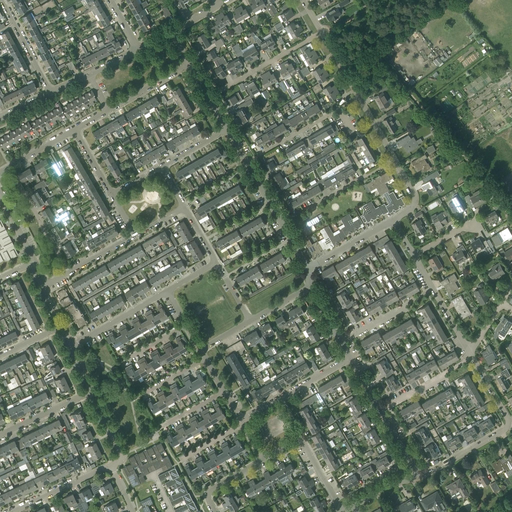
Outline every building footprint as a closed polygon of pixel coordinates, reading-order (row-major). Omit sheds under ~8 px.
[(89,9),(90,8),(90,9),(99,4),(96,0),(93,0),(86,4),(89,9)] [(136,0),(134,0),(128,4),(131,9),(139,5),(136,0)] [(180,10),(183,8),(180,3),(178,0),(174,0),(180,10)] [(253,4),(251,5),(254,12),(260,8),(255,0),(251,0),(251,1),(253,4)] [(255,0),(260,8),(266,5),(262,0),(255,0)] [(266,0),(270,6),(274,13),(275,15),(278,13),(277,11),(274,5),(273,5),(271,2),(274,0),(266,0)] [(317,0),(322,8),(331,4),(328,0),(317,0)] [(142,10),(141,8),(148,4),(146,1),(139,5),(131,9),(135,14),(142,10)] [(17,8),(16,8),(17,8),(20,14),(26,10),(23,4),(17,8)] [(99,4),(90,9),(90,8),(89,9),(87,10),(88,12),(87,13),(90,18),(94,15),(102,10),(99,5),(99,4)] [(162,9),(164,12),(165,11),(168,17),(171,15),(166,6),(162,9)] [(237,8),(243,18),(249,15),(245,8),(243,10),(241,6),(237,8)] [(338,7),(326,14),(327,17),(326,17),(328,21),(329,20),(330,21),(332,20),(332,21),(339,17),(338,16),(342,14),(338,7)] [(243,18),(237,8),(234,10),(236,14),(234,15),(237,21),(243,18)] [(280,15),(278,16),(281,22),(284,21),(286,19),(290,17),(294,15),(293,13),(291,9),(286,11),(280,15)] [(103,10),(102,10),(94,15),(96,14),(100,20),(106,16),(102,11),(103,10)] [(138,20),(145,15),(142,10),(135,14),(138,20)] [(25,23),(26,23),(34,19),(35,18),(34,17),(31,12),(29,14),(28,14),(22,17),(25,23)] [(67,21),(74,17),(72,12),(64,16),(67,21)] [(224,24),(230,21),(227,15),(224,16),(222,12),(219,14),(224,24)] [(217,24),(214,26),(218,33),(221,31),(221,32),(227,29),(224,24),(219,14),(215,16),(217,20),(215,21),(217,24)] [(253,16),(259,27),(262,25),(260,21),(257,14),(253,16)] [(139,23),(140,26),(148,21),(145,15),(138,20),(140,23),(139,23)] [(106,16),(100,20),(103,26),(110,22),(109,22),(106,17),(106,16)] [(253,16),(250,18),(256,28),(259,27),(253,16)] [(35,18),(34,19),(26,23),(29,29),(28,29),(37,25),(38,24),(35,19),(35,18)] [(140,26),(141,28),(142,27),(144,31),(152,26),(150,23),(153,21),(152,19),(148,21),(140,26)] [(271,28),(270,25),(268,22),(265,23),(267,27),(266,27),(270,34),(274,32),(273,31),(271,28)] [(276,29),(283,25),(281,22),(274,26),(271,28),(273,31),(276,29)] [(288,33),(290,32),(300,26),(298,22),(294,24),(293,22),(287,26),(285,28),(288,33)] [(32,35),(40,31),(40,30),(37,25),(28,29),(29,29),(32,35)] [(290,32),(291,33),(293,38),(300,34),(299,32),(302,30),(300,26),(290,32)] [(2,42),(4,41),(10,37),(11,37),(10,37),(7,31),(8,31),(7,31),(1,34),(3,38),(0,39),(1,41),(2,42)] [(42,33),(41,32),(40,31),(32,35),(35,41),(41,38),(40,35),(42,33)] [(195,41),(197,45),(207,39),(204,33),(197,37),(198,39),(195,41)] [(270,34),(264,37),(271,50),(275,48),(273,44),(275,43),(271,37),(270,34)] [(5,48),(7,47),(14,43),(10,37),(4,41),(2,42),(2,43),(5,48)] [(38,47),(47,43),(46,42),(44,37),(41,38),(35,41),(38,47)] [(115,51),(110,41),(111,41),(110,38),(108,39),(109,42),(104,45),(106,47),(109,54),(109,53),(115,50),(115,51)] [(258,38),(256,40),(257,41),(259,45),(260,44),(261,46),(263,50),(266,49),(268,52),(271,50),(265,40),(262,42),(260,40),(258,38)] [(210,45),(207,39),(197,45),(199,49),(203,46),(204,49),(210,45)] [(111,41),(110,41),(115,51),(115,50),(121,47),(121,48),(118,41),(115,43),(114,41),(114,40),(111,41)] [(11,53),(17,49),(14,43),(7,47),(11,53)] [(42,53),(48,50),(46,47),(49,45),(48,43),(48,44),(47,43),(38,47),(42,53)] [(251,62),(255,60),(249,50),(243,53),(238,43),(235,45),(242,57),(244,56),(247,60),(249,58),(251,62)] [(103,57),(99,50),(98,48),(99,47),(98,44),(95,45),(97,48),(92,51),(93,53),(97,60),(96,59),(102,56),(103,57)] [(255,60),(258,58),(256,54),(258,53),(253,44),(252,44),(247,47),(249,50),(255,60)] [(99,47),(98,48),(99,50),(103,57),(103,56),(109,53),(109,54),(106,47),(104,45),(99,47)] [(239,59),(242,57),(235,45),(232,47),(238,58),(239,59)] [(300,48),(303,53),(302,53),(306,59),(316,53),(314,49),(310,52),(306,45),(300,48)] [(14,59),(20,55),(17,49),(11,53),(14,59)] [(49,50),(48,50),(42,53),(40,54),(43,60),(52,56),(51,55),(49,50)] [(86,54),(87,53),(85,50),(83,51),(85,54),(80,57),(82,61),(84,66),(84,65),(90,62),(90,63),(86,54)] [(217,56),(213,50),(207,54),(208,56),(204,58),(207,62),(212,59),(213,61),(213,62),(216,60),(220,58),(221,57),(217,56)] [(86,54),(90,63),(90,62),(96,59),(96,60),(97,60),(93,53),(90,55),(89,52),(87,53),(86,54)] [(318,57),(316,53),(306,59),(309,65),(316,61),(315,59),(318,57)] [(11,60),(14,65),(14,66),(23,61),(24,61),(23,61),(20,55),(14,59),(11,60)] [(46,66),(55,62),(52,57),(52,56),(43,60),(43,61),(43,60),(46,66)] [(220,58),(224,65),(227,70),(229,69),(227,64),(226,63),(222,56),(221,57),(220,58)] [(442,62),(438,56),(433,61),(437,66),(439,65),(440,66),(443,63),(442,62)] [(233,61),(239,71),(242,69),(240,66),(242,64),(239,59),(238,58),(233,61)] [(12,69),(15,67),(16,69),(18,72),(19,71),(21,74),(28,70),(26,67),(27,67),(26,67),(23,61),(14,66),(14,65),(11,67),(12,69)] [(69,70),(74,67),(71,61),(66,64),(69,70)] [(233,75),(239,71),(233,61),(227,64),(229,69),(233,75)] [(291,63),(289,64),(287,61),(283,63),(289,73),(295,70),(294,67),(291,63)] [(49,72),(58,68),(57,67),(55,62),(46,66),(46,67),(46,66),(49,72)] [(289,73),(283,63),(280,65),(282,69),(280,70),(285,79),(291,76),(289,73)] [(221,66),(220,66),(219,67),(215,69),(221,79),(227,76),(221,66)] [(316,77),(326,71),(324,67),(321,69),(319,67),(313,71),(316,77)] [(49,72),(49,73),(50,72),(53,78),(52,78),(52,79),(59,75),(57,72),(59,71),(59,70),(59,69),(58,68),(49,72)] [(265,73),(271,84),(277,80),(273,74),(271,75),(269,71),(265,73)] [(328,75),(326,71),(316,77),(319,83),(326,79),(325,77),(328,75)] [(265,73),(262,75),(264,79),(262,80),(265,87),(271,84),(265,73)] [(282,81),(287,90),(292,99),(301,94),(299,91),(293,94),(285,79),(282,81)] [(245,88),(251,98),(254,96),(253,94),(259,91),(253,80),(247,84),(249,86),(245,88)] [(284,92),(287,90),(282,81),(279,83),(284,92)] [(11,101),(12,101),(8,94),(4,96),(3,94),(2,95),(0,90),(0,86),(4,85),(2,82),(0,83),(0,95),(1,98),(2,97),(5,104),(6,104),(5,104),(11,101)] [(27,85),(30,92),(36,89),(33,82),(27,85)] [(24,95),(21,88),(17,90),(16,88),(14,88),(13,85),(10,86),(12,90),(13,89),(14,91),(18,98),(24,95)] [(27,85),(21,88),(24,95),(30,92),(27,85)] [(326,95),(337,89),(334,85),(331,87),(330,85),(323,89),(326,95)] [(385,85),(377,89),(379,93),(388,88),(385,85)] [(174,99),(174,98),(182,94),(179,88),(173,91),(173,92),(173,91),(175,94),(172,96),(173,98),(174,99)] [(339,93),(337,89),(326,95),(330,101),(336,97),(335,95),(339,93)] [(85,94),(89,102),(91,105),(94,104),(92,101),(95,99),(93,95),(94,95),(92,90),(89,92),(86,94),(85,94)] [(14,91),(8,94),(12,101),(17,98),(18,98),(14,91)] [(375,96),(374,97),(378,105),(381,110),(385,107),(390,105),(390,104),(392,103),(390,99),(387,100),(382,92),(380,94),(375,96)] [(179,103),(185,100),(182,94),(183,94),(182,93),(182,94),(174,98),(174,99),(174,100),(177,105),(179,103)] [(80,97),(79,98),(84,106),(85,109),(88,107),(86,104),(89,102),(85,94),(83,95),(83,96),(80,97)] [(238,100),(241,99),(238,94),(235,95),(228,99),(231,105),(238,101),(238,100)] [(154,106),(160,103),(156,96),(156,97),(150,100),(154,106)] [(74,100),(73,101),(78,109),(79,112),(82,111),(81,107),(84,106),(79,98),(77,99),(74,101),(74,100)] [(239,117),(245,114),(246,113),(245,110),(244,111),(243,110),(245,109),(244,107),(253,102),(251,98),(245,101),(239,105),(241,109),(235,112),(239,117)] [(183,109),(189,106),(186,100),(186,99),(185,100),(179,103),(183,109)] [(144,103),(148,110),(154,106),(150,100),(144,103)] [(67,104),(72,113),(74,116),(76,114),(75,111),(78,109),(73,101),(71,102),(68,104),(67,104)] [(309,104),(311,107),(315,114),(321,110),(317,103),(314,105),(312,102),(309,104)] [(138,107),(142,113),(143,115),(142,116),(144,119),(146,118),(151,115),(148,110),(144,103),(144,104),(138,107)] [(72,113),(67,104),(65,105),(65,106),(62,108),(64,111),(63,112),(68,119),(70,117),(69,114),(72,113)] [(180,111),(181,112),(184,117),(186,119),(192,115),(190,113),(194,111),(192,107),(190,108),(189,106),(189,105),(189,106),(183,109),(180,110),(180,111)] [(53,110),(58,118),(60,121),(62,120),(61,117),(64,115),(62,111),(60,106),(57,108),(54,110),(54,109),(53,110)] [(136,116),(141,113),(142,113),(138,107),(132,110),(136,116)] [(304,120),(309,117),(305,110),(304,107),(298,111),(304,120)] [(305,110),(309,117),(315,114),(311,107),(305,110)] [(394,108),(386,113),(388,117),(396,112),(394,108)] [(55,120),(58,118),(53,110),(51,111),(51,112),(48,113),(47,113),(52,122),(54,125),(57,123),(55,120)] [(132,110),(126,114),(126,113),(126,114),(130,120),(136,116),(132,110)] [(293,114),(298,123),(304,120),(298,111),(298,110),(292,113),(293,114)] [(41,117),(46,125),(48,128),(51,126),(49,123),(52,122),(47,113),(45,115),(43,117),(42,116),(41,117)] [(242,123),(249,119),(245,114),(239,117),(240,120),(239,120),(241,123),(242,123)] [(288,126),(291,124),(292,127),(298,123),(293,114),(284,119),(288,126)] [(117,118),(121,125),(127,121),(123,115),(118,119),(118,118),(117,118)] [(391,133),(396,130),(393,124),(394,123),(390,116),(384,120),(391,133)] [(46,125),(41,117),(39,118),(39,119),(37,120),(36,120),(40,128),(42,131),(44,130),(45,130),(43,127),(46,125)] [(122,127),(121,125),(117,118),(117,119),(112,122),(111,122),(116,131),(117,131),(118,130),(122,127)] [(281,133),(287,130),(286,127),(288,126),(284,119),(281,121),(283,123),(277,126),(281,133)] [(40,128),(36,120),(34,121),(34,122),(31,123),(33,127),(32,127),(36,135),(39,133),(37,130),(40,128)] [(21,126),(26,134),(28,137),(31,135),(29,132),(32,131),(30,127),(31,126),(28,122),(25,124),(26,124),(23,126),(23,125),(21,126)] [(106,125),(109,131),(111,134),(116,131),(111,122),(112,122),(106,126),(106,125)] [(270,126),(270,127),(276,136),(281,133),(277,126),(275,123),(270,126)] [(331,124),(325,128),(329,134),(333,132),(335,135),(339,133),(337,130),(339,130),(336,124),(332,126),(331,124)] [(100,129),(103,135),(109,131),(106,125),(105,125),(106,126),(100,129)] [(156,128),(162,137),(165,136),(164,135),(167,133),(163,126),(162,126),(161,125),(156,128)] [(16,129),(20,137),(22,140),(25,139),(23,136),(26,134),(21,126),(20,127),(17,129),(17,128),(16,129)] [(194,136),(194,135),(200,132),(196,126),(191,130),(194,136)] [(194,136),(191,130),(189,127),(188,128),(183,130),(184,133),(188,139),(194,135),(194,136)] [(266,133),(270,140),(276,136),(270,127),(265,130),(266,133)] [(158,140),(162,137),(156,128),(149,132),(150,134),(155,134),(158,140)] [(326,136),(329,134),(325,128),(319,131),(323,138),(326,136)] [(10,133),(14,141),(16,144),(19,142),(17,139),(20,137),(16,129),(14,130),(14,131),(11,132),(10,133)] [(97,138),(103,135),(100,129),(99,129),(100,129),(94,132),(97,139),(98,138),(97,138)] [(184,133),(183,130),(178,133),(177,134),(182,143),(182,142),(188,139),(184,133)] [(314,134),(318,141),(319,143),(322,141),(323,142),(325,141),(323,138),(319,131),(314,134)] [(265,143),(259,133),(258,132),(252,135),(259,146),(265,143)] [(261,132),(259,133),(265,143),(270,140),(266,133),(263,135),(261,132)] [(4,136),(9,144),(10,147),(13,146),(12,143),(14,141),(10,133),(8,134),(5,136),(5,135),(4,136)] [(171,137),(176,146),(182,142),(182,143),(177,134),(176,134),(171,136),(171,137)] [(308,137),(308,138),(306,139),(306,140),(311,149),(314,147),(313,145),(316,144),(316,143),(315,142),(318,141),(314,134),(308,137)] [(356,148),(360,145),(367,141),(363,135),(357,139),(358,142),(354,145),(356,148)] [(409,135),(396,142),(399,147),(403,144),(404,146),(403,147),(407,153),(418,147),(419,147),(418,144),(416,141),(413,137),(411,138),(409,135)] [(9,144),(4,136),(2,137),(2,138),(0,138),(0,141),(1,143),(0,143),(4,151),(7,149),(5,146),(9,144)] [(171,137),(168,140),(169,142),(167,143),(170,149),(171,149),(170,149),(176,146),(171,137)] [(162,154),(167,151),(168,151),(164,144),(160,140),(155,143),(156,145),(162,154)] [(303,140),(297,144),(303,154),(303,155),(307,153),(306,152),(311,149),(306,140),(304,142),(303,140)] [(360,152),(363,151),(370,147),(367,141),(360,145),(362,148),(359,150),(360,152)] [(433,144),(426,149),(429,154),(437,149),(436,147),(439,144),(439,143),(434,145),(433,144)] [(65,158),(75,152),(71,146),(71,147),(69,144),(61,148),(63,151),(62,152),(65,158)] [(291,147),(297,157),(303,154),(297,144),(291,147)] [(152,151),(156,158),(156,157),(161,154),(162,154),(156,145),(152,148),(150,149),(151,149),(152,151)] [(102,152),(101,153),(105,159),(104,159),(111,155),(113,154),(112,153),(113,153),(113,152),(112,151),(111,152),(109,147),(108,147),(107,148),(101,151),(102,152)] [(291,147),(289,148),(288,147),(285,149),(286,150),(292,160),(295,159),(298,158),(297,157),(291,147)] [(364,158),(373,152),(370,147),(363,151),(365,154),(362,155),(364,158)] [(218,149),(213,152),(216,158),(217,160),(218,161),(220,160),(218,157),(221,155),(223,158),(227,156),(223,149),(220,151),(218,149)] [(146,155),(150,161),(155,158),(156,158),(152,151),(146,155)] [(78,158),(75,152),(65,158),(68,163),(71,162),(78,158)] [(213,152),(207,155),(211,161),(216,158),(213,152)] [(373,152),(364,158),(361,159),(365,165),(369,163),(368,162),(369,162),(370,162),(377,158),(373,152)] [(114,155),(113,154),(111,155),(104,159),(105,159),(108,165),(114,161),(118,159),(116,156),(115,156),(114,155)] [(349,154),(345,156),(349,163),(350,162),(352,165),(355,164),(353,160),(350,156),(349,154)] [(422,173),(431,168),(428,163),(427,163),(424,159),(427,158),(425,154),(411,162),(413,166),(414,165),(416,168),(415,169),(417,172),(421,169),(423,172),(422,173)] [(143,164),(144,165),(144,164),(149,161),(150,161),(146,155),(142,157),(141,155),(140,155),(138,156),(139,156),(143,164)] [(207,155),(202,158),(206,164),(211,161),(207,155)] [(139,156),(138,157),(133,159),(134,162),(138,168),(143,164),(139,156)] [(269,170),(274,168),(278,165),(273,157),(264,162),(269,170)] [(41,162),(45,169),(50,166),(52,168),(54,167),(59,176),(61,174),(53,160),(50,162),(48,158),(46,159),(43,161),(42,159),(40,160),(41,162)] [(74,167),(81,163),(78,158),(71,162),(74,167)] [(206,164),(202,158),(197,161),(200,167),(206,164)] [(111,171),(117,167),(114,161),(108,165),(111,170),(111,171)] [(197,161),(192,164),(197,173),(202,170),(200,167),(197,161)] [(47,173),(45,169),(41,162),(35,165),(36,168),(34,169),(37,174),(39,172),(41,176),(47,173)] [(344,166),(350,175),(356,172),(352,165),(350,162),(349,163),(345,166),(345,165),(344,166)] [(84,169),(81,163),(74,167),(77,173),(84,169)] [(186,167),(190,173),(192,176),(197,173),(192,164),(186,167)] [(111,171),(112,171),(115,176),(115,177),(121,173),(126,170),(124,165),(120,167),(120,166),(117,167),(111,171)] [(344,166),(339,169),(340,172),(344,178),(350,175),(344,166)] [(185,176),(190,173),(186,167),(181,170),(185,176)] [(28,179),(30,182),(33,181),(32,180),(38,177),(37,174),(34,169),(33,168),(31,170),(30,168),(29,168),(24,171),(28,179)] [(80,178),(87,174),(84,169),(77,173),(80,178)] [(184,176),(185,176),(181,170),(176,173),(179,179),(184,176)] [(437,170),(428,176),(431,180),(440,175),(437,170)] [(23,182),(28,179),(24,171),(19,174),(23,182)] [(276,182),(283,178),(281,175),(283,174),(281,172),(273,176),(276,182)] [(339,182),(335,175),(333,172),(327,175),(328,175),(333,185),(339,182)] [(344,178),(340,172),(335,175),(339,182),(344,178)] [(385,193),(387,191),(389,191),(389,190),(385,183),(393,178),(390,173),(388,175),(386,172),(381,176),(379,175),(378,177),(378,176),(376,177),(385,193)] [(80,186),(90,180),(87,174),(80,178),(82,181),(78,183),(80,186)] [(327,188),(333,185),(328,175),(322,179),(327,188)] [(276,182),(279,188),(281,187),(282,190),(296,182),(294,179),(289,183),(285,177),(283,178),(276,182)] [(376,188),(381,195),(383,194),(385,193),(376,177),(374,179),(372,179),(372,181),(366,184),(370,191),(376,188)] [(93,185),(90,180),(80,186),(83,191),(93,185)] [(434,196),(438,193),(442,191),(439,185),(436,187),(434,185),(432,186),(429,181),(421,185),(423,189),(424,188),(425,190),(427,189),(430,195),(432,193),(434,196)] [(316,195),(322,191),(317,182),(311,185),(316,195)] [(86,196),(89,195),(97,190),(93,185),(83,191),(86,196)] [(239,185),(234,188),(237,194),(242,191),(239,185)] [(305,188),(307,191),(311,198),(316,195),(311,185),(305,188)] [(45,190),(44,187),(41,189),(40,186),(35,189),(36,192),(32,194),(32,195),(32,194),(35,200),(48,193),(48,192),(46,190),(45,190)] [(228,191),(232,197),(237,194),(234,188),(228,191)] [(92,200),(100,196),(97,190),(89,195),(92,200)] [(232,197),(228,191),(223,194),(226,200),(232,197)] [(301,194),(305,201),(311,198),(307,191),(301,194)] [(397,209),(389,194),(387,191),(385,193),(383,194),(389,204),(387,205),(386,206),(384,203),(381,205),(386,213),(389,212),(389,213),(393,211),(395,212),(395,210),(396,210),(397,209)] [(397,209),(399,208),(401,208),(402,206),(405,204),(404,203),(407,201),(403,196),(397,199),(393,191),(389,194),(397,209)] [(69,192),(64,195),(65,197),(67,200),(70,199),(72,197),(69,192)] [(299,204),(304,202),(305,201),(301,194),(300,192),(294,195),(299,204)] [(35,200),(38,205),(42,203),(46,201),(44,198),(45,198),(48,196),(47,196),(49,195),(48,193),(35,200)] [(485,201),(483,197),(481,193),(475,197),(474,196),(470,198),(475,206),(480,203),(481,204),(485,201)] [(226,200),(223,194),(218,197),(221,203),(226,200)] [(299,204),(294,195),(293,194),(288,197),(288,199),(286,200),(291,210),(294,208),(294,207),(299,204)] [(453,202),(449,204),(454,212),(458,210),(459,211),(461,210),(462,212),(466,209),(457,194),(453,196),(453,197),(451,198),(453,202)] [(244,204),(243,201),(242,199),(240,200),(238,195),(235,197),(238,201),(239,200),(242,205),(244,204)] [(100,196),(92,200),(90,201),(92,204),(90,205),(91,208),(93,207),(103,201),(100,196)] [(70,199),(67,200),(69,203),(70,202),(71,205),(77,201),(75,197),(74,198),(73,197),(72,197),(70,199)] [(213,200),(216,206),(221,203),(218,197),(213,200)] [(207,203),(211,209),(216,206),(213,200),(207,203)] [(96,213),(106,207),(103,201),(93,207),(96,213)] [(367,203),(375,219),(377,218),(377,217),(379,218),(380,215),(383,214),(383,215),(386,213),(381,205),(379,207),(375,208),(371,201),(367,203)] [(207,203),(202,206),(206,212),(211,209),(207,203)] [(367,203),(362,206),(367,213),(363,215),(361,217),(364,223),(367,221),(367,222),(371,221),(373,221),(373,220),(374,220),(375,219),(367,203)] [(198,211),(195,213),(199,220),(207,215),(205,212),(206,212),(202,206),(197,209),(198,211)] [(45,217),(56,210),(55,208),(51,210),(49,207),(42,211),(42,212),(45,217)] [(96,213),(99,218),(109,212),(106,207),(96,213)] [(45,217),(48,222),(48,223),(59,216),(56,210),(45,217)] [(436,214),(431,217),(432,218),(433,220),(434,222),(435,223),(435,224),(438,229),(448,223),(446,219),(445,217),(449,215),(446,210),(442,212),(437,215),(436,214)] [(58,221),(58,222),(68,216),(68,215),(70,214),(69,211),(56,218),(58,221)] [(498,216),(497,215),(495,211),(487,215),(488,218),(485,219),(487,222),(489,221),(491,225),(498,221),(496,217),(498,216)] [(102,218),(104,220),(108,218),(110,222),(113,220),(110,214),(102,218)] [(353,231),(355,230),(357,230),(358,228),(361,226),(360,225),(362,223),(359,218),(357,219),(353,221),(349,214),(345,216),(353,231)] [(59,224),(70,218),(68,216),(58,222),(59,224)] [(259,227),(260,227),(265,224),(261,216),(260,217),(255,220),(255,219),(259,227)] [(317,216),(299,226),(300,228),(301,228),(300,230),(303,231),(305,236),(310,233),(312,231),(309,226),(320,221),(317,216)] [(340,232),(345,240),(343,238),(346,236),(345,235),(348,233),(351,234),(351,232),(352,232),(353,231),(345,216),(340,218),(345,226),(341,228),(339,230),(340,232)] [(0,261),(4,260),(5,261),(18,255),(0,220),(0,219),(0,261)] [(250,222),(254,230),(259,227),(255,219),(255,220),(250,222)] [(426,231),(420,220),(412,224),(416,231),(415,232),(417,236),(426,231)] [(176,226),(179,231),(187,227),(183,221),(176,226)] [(245,225),(249,233),(254,230),(250,222),(250,223),(245,225)] [(55,234),(66,227),(65,225),(61,228),(59,224),(51,229),(55,234)] [(245,225),(245,226),(240,228),(239,228),(244,236),(249,233),(245,225)] [(324,228),(334,246),(336,245),(336,244),(338,244),(338,242),(341,241),(342,242),(345,240),(340,232),(334,235),(328,225),(324,228)] [(108,227),(113,237),(119,233),(118,233),(122,231),(119,226),(115,227),(115,226),(112,228),(110,226),(108,227)] [(55,234),(58,239),(58,240),(65,235),(64,232),(68,230),(66,227),(55,234)] [(104,233),(108,240),(113,237),(108,227),(102,230),(104,233)] [(187,227),(179,231),(182,236),(190,232),(187,227)] [(318,241),(323,249),(325,248),(326,249),(329,247),(331,248),(332,246),(332,247),(334,246),(324,228),(320,230),(324,238),(318,241)] [(508,239),(511,236),(511,235),(507,228),(497,234),(491,237),(496,246),(508,239)] [(96,232),(97,233),(102,243),(108,240),(104,233),(101,234),(99,230),(96,232)] [(237,230),(232,233),(236,241),(241,237),(237,230)] [(169,238),(165,231),(159,234),(163,241),(169,238)] [(182,236),(185,241),(193,237),(190,232),(182,236)] [(91,236),(97,246),(102,243),(97,233),(91,236)] [(226,236),(231,244),(236,241),(232,233),(226,236)] [(154,237),(158,244),(163,241),(159,234),(154,237)] [(91,249),(97,246),(91,236),(91,235),(88,237),(85,238),(87,242),(91,249)] [(221,239),(225,246),(231,244),(226,236),(221,239)] [(154,237),(148,240),(152,247),(154,250),(159,247),(158,244),(154,237)] [(303,240),(305,242),(313,258),(315,256),(316,256),(317,256),(318,254),(321,252),(320,251),(323,249),(318,241),(312,245),(309,240),(308,237),(303,240)] [(472,242),(470,243),(473,248),(475,253),(476,254),(481,252),(485,250),(486,249),(489,253),(492,251),(485,240),(483,241),(486,246),(485,247),(484,248),(481,243),(479,238),(474,241),(473,239),(471,240),(472,242)] [(221,239),(216,242),(220,250),(220,249),(225,246),(221,239)] [(62,246),(65,251),(76,245),(73,240),(69,243),(69,242),(67,240),(63,242),(64,244),(61,246),(62,246)] [(149,249),(152,247),(148,240),(143,243),(149,253),(151,252),(149,249)] [(190,250),(197,245),(194,240),(187,245),(190,250)] [(385,244),(382,245),(380,247),(382,249),(385,248),(386,251),(394,246),(392,243),(393,243),(391,240),(390,241),(387,242),(385,244)] [(77,248),(76,245),(65,251),(68,257),(75,253),(75,252),(75,253),(73,250),(77,248)] [(135,248),(139,255),(140,258),(146,255),(144,252),(140,245),(135,248)] [(193,255),(200,251),(197,245),(190,250),(193,255)] [(367,247),(364,249),(368,257),(371,255),(373,258),(376,256),(369,245),(367,247)] [(394,246),(386,251),(388,254),(385,256),(386,258),(397,252),(396,249),(394,246)] [(135,248),(129,251),(133,258),(139,255),(135,248)] [(358,252),(364,263),(367,261),(365,258),(368,257),(364,249),(361,251),(361,250),(358,252)] [(458,251),(452,255),(455,259),(458,264),(458,263),(461,262),(466,259),(462,251),(461,250),(458,251)] [(129,251),(124,254),(128,261),(133,258),(129,251)] [(203,256),(200,251),(193,255),(196,260),(203,256)] [(276,255),(280,263),(285,260),(281,252),(276,255)] [(352,255),(357,263),(360,261),(362,264),(364,263),(358,252),(355,253),(356,254),(352,255)] [(393,262),(400,257),(399,254),(397,252),(386,258),(388,261),(391,259),(393,262)] [(119,257),(123,264),(128,261),(124,254),(119,257)] [(280,263),(276,255),(270,258),(275,266),(280,263)] [(347,258),(353,269),(356,268),(354,265),(357,263),(352,255),(350,257),(349,257),(347,258)] [(429,259),(428,260),(432,267),(434,270),(438,268),(442,266),(438,260),(436,255),(429,259)] [(113,260),(117,267),(123,264),(119,257),(113,260)] [(393,269),(404,263),(402,260),(400,257),(393,262),(395,265),(392,267),(393,269)] [(265,261),(270,269),(275,266),(270,258),(265,261)] [(341,262),(346,269),(349,268),(352,273),(354,271),(353,269),(347,258),(344,260),(341,262)] [(112,270),(117,267),(113,260),(108,263),(112,270)] [(176,263),(180,271),(186,268),(181,260),(176,263)] [(265,261),(260,264),(264,272),(270,269),(265,261)] [(341,262),(338,264),(338,263),(335,265),(342,276),(344,274),(343,271),(346,269),(341,262)] [(171,266),(175,274),(180,271),(176,263),(171,266)] [(405,266),(404,263),(393,269),(395,272),(398,270),(399,273),(407,269),(407,268),(405,266)] [(503,273),(501,269),(500,268),(501,267),(499,263),(491,267),(493,269),(488,272),(492,278),(490,279),(491,281),(497,278),(497,277),(503,273)] [(105,265),(99,268),(103,275),(109,272),(105,265)] [(327,269),(332,276),(335,274),(337,278),(339,276),(333,265),(330,267),(327,269)] [(170,277),(166,269),(165,269),(164,266),(159,269),(161,272),(160,272),(165,280),(170,277)] [(171,266),(166,269),(170,277),(175,274),(171,266)] [(252,269),(256,276),(258,279),(263,276),(257,266),(252,269)] [(94,271),(98,278),(103,275),(99,268),(94,271)] [(247,272),(251,279),(256,276),(252,269),(247,272),(247,271),(247,272)] [(327,269),(324,270),(322,272),(328,282),(330,281),(329,278),(332,276),(327,269)] [(89,274),(93,281),(98,278),(94,271),(89,274)] [(151,285),(143,271),(141,272),(144,278),(139,281),(141,284),(145,292),(150,288),(149,286),(151,285)] [(155,275),(160,283),(165,280),(160,272),(155,275)] [(251,279),(247,272),(246,272),(247,272),(242,275),(241,274),(241,275),(246,282),(251,279)] [(155,275),(154,273),(149,276),(150,278),(154,286),(160,283),(155,275)] [(448,294),(459,288),(455,281),(458,280),(454,273),(440,281),(442,286),(444,285),(449,293),(448,294)] [(93,281),(89,274),(83,277),(87,284),(93,281)] [(241,275),(236,278),(236,277),(236,278),(240,285),(241,285),(246,282),(241,275)] [(87,284),(83,277),(78,280),(82,287),(87,284)] [(412,284),(409,285),(413,293),(416,291),(417,291),(419,290),(413,279),(410,281),(412,284)] [(76,290),(82,287),(78,280),(72,283),(76,290)] [(13,289),(13,290),(21,287),(18,281),(11,285),(13,289)] [(486,290),(483,286),(482,283),(478,286),(479,288),(474,292),(481,304),(486,301),(488,300),(485,295),(483,292),(486,290)] [(145,292),(141,284),(135,287),(140,295),(145,292)] [(389,294),(393,301),(396,299),(399,298),(391,284),(388,286),(392,292),(389,294)] [(402,285),(408,296),(410,295),(410,294),(413,293),(409,285),(406,287),(404,284),(402,285)] [(402,285),(399,287),(401,290),(398,292),(402,299),(403,299),(402,299),(405,297),(405,298),(408,296),(402,285)] [(16,296),(23,292),(21,287),(13,290),(16,296)] [(140,295),(135,287),(130,290),(135,298),(140,295)] [(338,297),(340,300),(347,296),(345,292),(347,291),(345,287),(337,291),(339,294),(336,295),(338,298),(338,297)] [(60,300),(68,296),(65,291),(67,290),(65,288),(62,290),(57,292),(60,297),(58,298),(60,300)] [(129,301),(135,298),(130,290),(125,293),(129,301)] [(19,302),(26,298),(23,292),(16,296),(19,302)] [(387,304),(390,303),(393,301),(389,294),(386,295),(384,292),(381,294),(387,304)] [(377,299),(382,307),(385,306),(387,304),(381,294),(379,295),(380,297),(377,299)] [(121,295),(115,298),(120,306),(125,303),(121,295)] [(462,319),(471,313),(469,310),(468,310),(465,304),(466,304),(460,295),(451,300),(455,307),(461,317),(460,317),(462,319)] [(65,307),(74,302),(72,300),(71,300),(68,296),(60,300),(62,303),(63,302),(65,306),(64,307),(65,307)] [(347,296),(340,300),(341,303),(343,306),(345,304),(346,307),(354,303),(353,301),(352,299),(350,300),(347,296)] [(26,298),(19,302),(21,307),(19,308),(29,304),(26,298)] [(110,301),(115,309),(120,306),(115,298),(110,301)] [(115,309),(110,301),(109,299),(104,302),(105,304),(110,312),(115,309)] [(373,299),(370,300),(376,311),(379,309),(382,307),(377,299),(377,300),(374,302),(373,299)] [(370,300),(367,302),(369,305),(366,307),(370,314),(371,314),(373,312),(374,312),(376,311),(370,300)] [(356,301),(354,303),(346,307),(348,309),(346,311),(347,313),(349,316),(356,312),(355,309),(359,307),(356,301)] [(79,308),(77,306),(76,307),(74,302),(65,307),(67,309),(68,309),(70,313),(69,313),(69,314),(70,313),(79,308)] [(294,308),(298,315),(304,312),(306,311),(304,308),(306,307),(303,303),(300,305),(294,308)] [(23,310),(24,313),(31,309),(29,304),(19,308),(20,311),(23,310)] [(100,307),(104,315),(110,312),(105,304),(100,307)] [(158,314),(161,321),(168,317),(161,304),(158,306),(161,312),(158,314)] [(431,310),(429,307),(428,304),(417,310),(419,313),(422,312),(423,314),(431,310)] [(0,314),(0,315),(1,318),(6,316),(5,316),(10,314),(6,306),(2,307),(5,312),(2,313),(0,314)] [(95,310),(99,318),(104,315),(100,307),(95,310)] [(82,315),(83,315),(86,313),(84,311),(81,313),(79,308),(70,313),(72,316),(73,315),(74,316),(75,319),(82,315)] [(300,318),(298,315),(294,308),(289,312),(294,321),(300,318)] [(31,309),(24,313),(24,314),(27,318),(34,315),(31,309)] [(94,321),(99,318),(95,310),(89,314),(94,321)] [(148,312),(155,324),(161,321),(158,314),(154,316),(151,310),(148,312)] [(360,310),(356,312),(349,316),(350,319),(352,321),(354,320),(355,323),(363,318),(361,314),(362,314),(360,310)] [(424,322),(434,316),(433,313),(431,310),(423,314),(425,317),(422,319),(424,322)] [(148,312),(145,313),(148,319),(145,321),(148,328),(155,324),(148,312)] [(24,320),(27,325),(37,320),(34,315),(27,318),(25,319),(24,320)] [(75,319),(74,320),(76,323),(77,322),(79,326),(78,327),(88,321),(87,319),(85,320),(83,315),(82,315),(75,319)] [(287,324),(282,315),(276,319),(280,327),(287,324)] [(430,326),(437,321),(436,318),(434,316),(424,322),(425,325),(428,323),(430,326)] [(150,330),(148,328),(145,321),(141,323),(138,317),(135,319),(142,332),(143,334),(150,330)] [(500,323),(495,331),(498,332),(497,332),(499,333),(499,334),(500,333),(504,336),(509,327),(511,322),(509,321),(510,321),(503,317),(501,321),(502,322),(501,324),(500,323)] [(132,329),(136,335),(142,332),(135,319),(132,321),(135,327),(132,329)] [(408,320),(405,322),(409,330),(412,328),(414,331),(417,330),(411,319),(408,320)] [(40,326),(37,320),(27,325),(28,328),(31,326),(32,330),(40,326)] [(430,333),(441,327),(439,324),(437,321),(430,326),(432,329),(429,330),(430,333)] [(399,325),(406,336),(408,335),(406,331),(409,330),(405,322),(402,324),(399,325)] [(260,329),(262,333),(265,338),(275,333),(269,323),(263,326),(263,325),(258,327),(260,329)] [(303,332),(306,338),(310,335),(316,331),(313,326),(312,326),(311,323),(305,327),(306,330),(303,332)] [(132,329),(128,331),(125,325),(122,327),(129,339),(136,335),(132,329)] [(394,329),(398,336),(401,334),(403,338),(406,336),(399,325),(397,327),(394,329)] [(119,336),(123,343),(129,339),(122,327),(119,328),(122,334),(119,336)] [(444,333),(442,330),(441,327),(430,333),(432,336),(435,334),(436,337),(444,333)] [(388,332),(394,343),(397,341),(395,338),(398,336),(394,329),(391,330),(388,332)] [(256,330),(250,334),(254,341),(257,339),(259,341),(261,340),(256,330)] [(15,331),(9,334),(12,340),(18,338),(15,331)] [(320,337),(316,331),(310,335),(306,338),(305,338),(309,344),(320,337)] [(119,336),(115,338),(112,332),(109,334),(116,347),(119,345),(120,348),(124,346),(123,343),(119,336)] [(378,346),(381,344),(379,341),(382,339),(378,332),(375,334),(375,333),(372,335),(378,346)] [(392,344),(394,343),(388,332),(385,333),(386,333),(383,335),(382,335),(387,343),(390,341),(392,344)] [(436,337),(438,340),(435,342),(437,345),(447,338),(446,336),(445,336),(444,333),(436,337)] [(4,337),(7,343),(12,340),(9,334),(4,337)] [(256,344),(254,341),(250,334),(244,337),(248,344),(250,346),(256,344)] [(367,338),(371,346),(374,344),(376,347),(378,346),(372,335),(370,336),(370,337),(367,338)] [(176,347),(180,354),(183,352),(184,354),(187,354),(189,353),(179,337),(176,339),(180,345),(176,347)] [(368,347),(371,346),(367,338),(364,340),(361,341),(367,352),(370,351),(368,347)] [(166,344),(175,359),(181,356),(180,354),(176,347),(173,349),(170,342),(166,344)] [(321,355),(328,351),(323,343),(316,347),(321,355)] [(43,354),(50,350),(47,344),(40,348),(37,349),(38,352),(39,351),(41,355),(43,354)] [(164,354),(167,361),(169,363),(175,359),(166,344),(163,346),(167,353),(164,354)] [(490,364),(495,361),(496,361),(491,352),(493,351),(489,344),(485,347),(487,350),(481,353),(481,352),(481,353),(488,365),(488,364),(490,363),(490,364)] [(453,361),(456,360),(459,358),(453,347),(450,349),(452,352),(449,354),(453,361)] [(35,358),(30,348),(26,350),(31,360),(35,358)] [(54,357),(50,350),(43,354),(44,357),(40,359),(43,365),(48,363),(52,361),(51,358),(54,357)] [(167,361),(164,354),(160,356),(157,350),(154,352),(161,365),(167,361)] [(332,358),(328,351),(321,355),(323,359),(325,358),(327,361),(332,358)] [(162,367),(161,365),(154,352),(150,354),(154,360),(151,362),(156,371),(162,367)] [(230,362),(237,358),(234,353),(232,354),(229,355),(227,356),(230,362)] [(444,353),(441,354),(447,365),(450,363),(453,361),(449,354),(446,356),(444,353)] [(19,356),(22,363),(27,360),(24,354),(19,356)] [(441,354),(439,356),(440,359),(437,361),(442,368),(445,366),(447,365),(441,354)] [(387,359),(384,355),(377,360),(378,362),(376,364),(377,366),(378,366),(379,369),(387,365),(384,361),(387,359)] [(16,365),(22,363),(19,356),(13,359),(16,365)] [(428,362),(432,370),(435,368),(436,368),(438,366),(432,356),(429,357),(431,361),(428,362)] [(156,371),(151,362),(148,364),(144,357),(141,359),(148,372),(151,371),(152,373),(156,371)] [(233,368),(240,364),(237,358),(230,362),(233,368)] [(508,362),(506,358),(499,362),(501,366),(504,364),(508,362)] [(16,365),(13,359),(8,362),(11,368),(16,365)] [(138,369),(142,376),(148,372),(141,359),(137,361),(141,367),(138,369)] [(298,363),(304,373),(310,369),(304,359),(298,363)] [(44,378),(45,381),(51,378),(50,376),(52,374),(60,371),(57,364),(55,361),(51,363),(46,365),(48,369),(49,368),(51,371),(44,377),(44,378)] [(423,361),(421,362),(427,373),(429,371),(432,370),(428,362),(425,364),(423,361)] [(11,368),(8,362),(3,364),(6,370),(11,368)] [(304,373),(298,363),(298,362),(292,365),(293,366),(298,376),(304,373)] [(417,369),(421,376),(424,374),(427,373),(421,362),(418,364),(420,367),(417,369)] [(389,363),(387,365),(379,369),(381,372),(382,374),(384,373),(386,376),(393,371),(391,367),(392,367),(389,363)] [(236,374),(243,370),(240,364),(233,368),(236,374)] [(135,380),(142,376),(138,369),(135,371),(131,365),(128,367),(135,380)] [(293,379),(298,376),(293,366),(287,369),(293,379)] [(421,376),(417,369),(414,370),(412,367),(410,369),(416,379),(418,378),(421,376)] [(498,373),(494,376),(496,380),(497,379),(500,383),(501,386),(503,389),(503,390),(504,390),(504,389),(509,387),(510,386),(506,379),(511,376),(507,368),(498,373)] [(283,375),(287,382),(293,379),(287,369),(285,371),(286,374),(283,375)] [(413,381),(416,379),(410,369),(407,370),(409,373),(406,375),(410,383),(410,382),(413,381)] [(195,380),(200,388),(202,391),(205,389),(204,387),(208,385),(207,382),(206,382),(199,370),(195,372),(199,378),(195,380)] [(240,379),(247,375),(243,370),(236,374),(240,379)] [(396,375),(393,371),(386,376),(387,378),(385,379),(386,382),(387,382),(388,385),(397,379),(395,376),(396,375)] [(282,385),(286,383),(287,382),(283,375),(282,372),(276,376),(278,379),(282,385)] [(462,382),(464,384),(471,380),(469,377),(470,377),(468,374),(457,380),(459,383),(462,382)] [(240,379),(243,385),(250,381),(247,375),(240,379)] [(282,385),(278,379),(276,376),(275,377),(274,375),(270,378),(276,389),(282,385)] [(338,376),(335,378),(339,386),(343,384),(344,387),(347,385),(341,375),(338,376)] [(56,387),(58,386),(66,383),(63,376),(53,381),(55,384),(54,384),(56,387)] [(194,392),(200,388),(195,380),(192,382),(188,376),(185,378),(193,390),(194,392)] [(182,387),(186,394),(193,390),(185,378),(183,379),(186,385),(182,387)] [(270,392),(274,390),(276,389),(270,378),(264,381),(266,385),(270,392)] [(329,381),(336,392),(338,390),(337,388),(339,386),(335,378),(332,380),(329,381)] [(388,385),(390,387),(390,388),(391,390),(394,389),(395,391),(402,387),(400,383),(398,379),(397,379),(388,385)] [(464,392),(474,386),(473,383),(471,380),(464,384),(465,387),(462,389),(464,392)] [(324,385),(328,392),(331,390),(333,393),(336,392),(329,381),(327,383),(324,385)] [(66,383),(58,386),(60,390),(59,391),(60,393),(61,393),(69,389),(66,383)] [(173,385),(180,398),(186,394),(182,387),(179,389),(176,383),(173,385)] [(170,395),(173,401),(180,398),(173,385),(170,387),(173,393),(170,395)] [(241,388),(245,394),(250,391),(247,385),(241,388)] [(265,395),(268,394),(270,392),(266,385),(261,388),(265,395)] [(324,385),(321,386),(318,388),(324,399),(327,397),(325,394),(328,392),(324,385)] [(474,386),(464,392),(465,395),(468,393),(470,396),(477,391),(476,388),(474,386)] [(449,398),(452,397),(454,400),(457,398),(450,387),(447,389),(448,389),(445,391),(449,398)] [(261,388),(259,389),(257,390),(254,390),(251,392),(256,401),(265,395),(261,388)] [(170,395),(166,397),(163,391),(160,392),(167,405),(173,401),(170,395)] [(439,394),(445,405),(448,403),(446,400),(449,398),(445,391),(442,393),(441,392),(439,394)] [(470,403),(481,397),(479,394),(477,391),(470,396),(472,399),(469,401),(470,403)] [(39,395),(42,403),(49,400),(47,395),(45,392),(39,395)] [(160,400),(157,402),(160,409),(162,411),(166,409),(164,406),(167,405),(160,392),(157,394),(160,400)] [(445,405),(439,394),(436,395),(436,396),(433,397),(438,405),(441,403),(442,406),(445,405)] [(39,395),(32,398),(36,406),(42,403),(39,395)] [(359,402),(357,399),(356,397),(353,398),(352,396),(344,400),(346,404),(349,402),(351,407),(359,402)] [(434,411),(437,410),(435,407),(438,405),(433,397),(430,399),(428,400),(434,411)] [(481,397),(470,403),(472,406),(475,404),(477,407),(484,403),(484,402),(482,400),(481,397)] [(26,401),(30,409),(36,406),(32,398),(26,401)] [(160,409),(157,402),(153,404),(150,398),(147,400),(154,412),(160,409)] [(414,402),(412,404),(418,414),(421,413),(419,410),(422,408),(418,400),(417,400),(417,401),(415,402),(414,402)] [(431,413),(434,411),(428,400),(425,402),(422,404),(422,403),(422,404),(426,411),(430,410),(431,413)] [(20,404),(24,412),(30,409),(26,401),(20,404)] [(351,412),(353,416),(361,411),(359,409),(362,407),(360,405),(359,402),(351,407),(353,410),(351,412)] [(214,413),(218,420),(225,416),(218,403),(214,405),(218,411),(214,413)] [(14,407),(12,404),(11,404),(7,406),(6,407),(11,418),(17,415),(14,407)] [(20,404),(14,407),(17,415),(24,412),(20,404)] [(303,416),(310,412),(309,409),(312,407),(310,404),(308,405),(306,407),(303,408),(299,411),(301,413),(303,416)] [(411,415),(414,413),(415,416),(418,414),(412,404),(409,405),(406,407),(411,415)] [(406,407),(403,409),(400,410),(404,416),(407,421),(409,419),(408,417),(411,415),(406,407)] [(204,410),(212,423),(218,420),(214,413),(211,415),(208,409),(204,410)] [(205,427),(212,423),(204,410),(201,412),(205,418),(202,420),(205,427)] [(75,421),(83,417),(80,411),(72,414),(73,417),(67,420),(69,424),(75,421)] [(360,422),(368,418),(366,415),(365,412),(362,414),(361,411),(353,416),(356,419),(358,418),(360,422)] [(304,419),(306,422),(316,416),(315,413),(312,415),(310,412),(303,416),(304,419)] [(483,419),(488,428),(491,426),(494,425),(492,423),(495,421),(491,414),(483,418),(483,419)] [(192,418),(199,431),(205,427),(202,420),(198,422),(195,416),(192,418)] [(309,427),(317,423),(315,420),(318,418),(316,416),(306,422),(307,425),(309,427)] [(86,423),(83,417),(75,421),(78,427),(86,423)] [(199,431),(192,418),(188,420),(192,426),(189,428),(192,434),(194,437),(200,433),(199,431)] [(359,433),(370,427),(369,424),(371,423),(369,421),(368,418),(360,422),(362,426),(360,427),(362,430),(358,432),(359,433)] [(475,423),(479,430),(482,429),(483,431),(486,430),(485,429),(488,428),(483,419),(479,421),(475,423)] [(56,430),(62,427),(58,420),(52,423),(56,430)] [(418,437),(426,433),(424,429),(426,427),(427,426),(428,425),(426,422),(416,428),(417,430),(415,432),(416,434),(417,434),(418,437)] [(56,430),(52,423),(46,426),(49,433),(56,430)] [(179,425),(186,438),(192,434),(189,428),(185,429),(182,423),(179,425)] [(309,427),(311,430),(311,431),(312,433),(323,427),(322,425),(319,426),(317,423),(309,427)] [(472,427),(468,430),(472,437),(475,435),(478,434),(477,432),(479,430),(475,423),(471,425),(472,427)] [(176,435),(180,442),(186,438),(179,425),(175,427),(179,433),(176,435)] [(43,436),(44,439),(50,436),(49,434),(49,433),(46,426),(39,429),(43,436)] [(79,435),(81,434),(84,441),(92,437),(89,430),(87,431),(85,427),(77,431),(79,435)] [(369,438),(377,434),(375,431),(374,428),(371,430),(370,427),(359,433),(360,435),(363,433),(365,435),(367,434),(369,438)] [(459,432),(463,439),(466,438),(467,440),(470,439),(470,438),(472,437),(468,430),(467,428),(463,430),(459,432)] [(43,436),(39,429),(33,432),(37,439),(43,436)] [(315,442),(323,437),(321,434),(324,433),(322,430),(311,436),(313,439),(315,442)] [(72,441),(67,431),(63,434),(67,443),(72,441)] [(176,435),(172,437),(169,431),(166,433),(173,446),(180,442),(176,435)] [(37,439),(33,432),(27,435),(31,442),(37,439)] [(453,439),(457,446),(460,444),(460,445),(462,443),(461,441),(463,439),(459,432),(455,434),(456,436),(453,439)] [(428,437),(426,433),(418,437),(420,440),(421,442),(424,441),(425,443),(434,439),(435,438),(434,437),(432,438),(430,435),(428,437)] [(378,436),(377,434),(369,438),(371,442),(369,443),(372,447),(379,443),(378,440),(380,439),(379,436),(378,436)] [(24,446),(31,442),(27,435),(20,438),(24,446)] [(233,446),(237,453),(239,455),(242,453),(242,452),(241,450),(244,449),(244,448),(247,447),(243,440),(240,442),(237,436),(233,438),(237,444),(233,446)] [(318,448),(329,441),(327,439),(325,440),(323,437),(315,442),(317,445),(318,448)] [(454,448),(457,446),(453,439),(449,441),(447,438),(443,441),(448,448),(450,447),(452,449),(454,448)] [(426,446),(424,447),(425,450),(426,450),(427,453),(435,448),(433,444),(435,443),(433,440),(434,440),(434,439),(425,443),(426,446)] [(7,444),(11,452),(18,449),(14,441),(7,444)] [(330,444),(329,441),(318,448),(320,450),(322,453),(329,449),(327,446),(330,444)] [(87,446),(90,453),(98,449),(95,442),(87,446)] [(156,446),(154,446),(152,447),(155,454),(157,458),(161,467),(166,464),(168,468),(172,466),(167,456),(163,458),(160,452),(165,450),(161,442),(156,445),(156,446)] [(233,446),(230,448),(227,442),(224,444),(231,456),(237,453),(233,446)] [(13,455),(11,452),(7,444),(1,447),(5,455),(9,453),(10,456),(13,455)] [(221,453),(224,460),(231,456),(224,444),(221,445),(224,451),(221,453)] [(145,451),(145,450),(143,451),(146,458),(148,462),(150,466),(153,464),(156,469),(161,467),(157,458),(152,460),(150,456),(155,454),(152,447),(146,449),(147,450),(145,451)] [(437,447),(435,448),(427,453),(429,455),(429,456),(430,458),(433,457),(434,459),(442,455),(437,447)] [(98,449),(90,453),(87,454),(90,460),(101,455),(98,449)] [(211,451),(218,464),(224,460),(221,453),(217,455),(214,449),(211,451)] [(325,459),(335,453),(334,450),(331,452),(329,449),(322,453),(323,456),(325,459)] [(134,455),(133,455),(138,465),(142,473),(143,475),(149,472),(147,468),(150,466),(148,462),(143,465),(141,461),(146,458),(143,451),(137,454),(138,454),(136,455),(136,454),(134,455)] [(208,461),(213,470),(214,470),(217,468),(215,465),(218,464),(211,451),(208,453),(211,459),(208,461)] [(387,451),(379,455),(381,459),(385,466),(388,464),(390,463),(389,461),(392,459),(389,454),(387,451)] [(328,464),(336,460),(334,457),(337,455),(335,453),(325,459),(326,461),(328,464)] [(69,458),(74,469),(80,466),(78,462),(77,459),(74,460),(72,456),(71,454),(68,456),(69,458)] [(491,463),(495,470),(497,473),(501,470),(500,469),(503,468),(508,477),(511,474),(511,465),(510,463),(511,461),(511,457),(510,454),(502,458),(502,459),(500,460),(499,459),(491,463)] [(133,487),(141,483),(133,467),(138,465),(133,455),(128,458),(131,464),(130,464),(126,466),(125,467),(124,467),(123,467),(133,487)] [(198,459),(206,473),(213,470),(208,461),(204,463),(201,457),(198,459)] [(68,463),(64,465),(68,472),(74,469),(69,458),(66,459),(68,463)] [(199,475),(201,473),(203,475),(206,473),(198,459),(195,460),(198,466),(195,468),(199,475)] [(372,461),(376,468),(378,467),(380,469),(382,468),(382,467),(385,466),(381,459),(377,461),(376,459),(372,461)] [(337,463),(336,460),(328,464),(330,467),(331,470),(342,464),(340,461),(337,463)] [(363,465),(369,475),(372,473),(372,474),(375,472),(373,470),(376,468),(372,461),(368,463),(368,462),(363,465)] [(64,465),(61,466),(59,462),(56,464),(58,468),(62,475),(68,472),(64,465)] [(290,481),(293,480),(291,476),(291,472),(294,470),(290,464),(285,467),(283,462),(280,464),(286,474),(290,481)] [(195,468),(191,470),(188,464),(185,466),(194,482),(196,480),(195,477),(199,475),(195,468)] [(286,474),(280,464),(278,465),(280,470),(275,472),(279,479),(286,474)] [(356,467),(355,467),(360,477),(363,476),(364,478),(367,477),(366,477),(369,475),(363,465),(359,467),(359,468),(357,469),(356,467)] [(44,470),(49,481),(55,478),(52,471),(51,471),(51,469),(48,470),(46,466),(43,468),(44,470)] [(348,474),(350,477),(354,484),(356,482),(356,483),(359,481),(358,479),(360,477),(355,467),(354,468),(355,470),(348,474)] [(58,468),(52,471),(55,478),(62,475),(58,468)] [(172,479),(179,476),(175,468),(158,476),(161,481),(165,479),(165,478),(170,475),(172,479)] [(36,474),(34,475),(38,482),(40,486),(40,487),(43,486),(46,484),(46,483),(49,481),(44,470),(36,474)] [(489,483),(487,479),(485,475),(484,476),(480,470),(470,476),(474,483),(480,480),(484,486),(489,483)] [(279,479),(275,472),(270,475),(268,471),(265,472),(272,483),(279,479)] [(261,481),(264,487),(268,485),(268,486),(270,488),(272,489),(274,487),(272,483),(265,472),(263,474),(266,478),(261,481)] [(29,475),(24,478),(24,479),(30,490),(32,489),(33,490),(37,489),(40,487),(40,486),(38,482),(34,475),(33,473),(29,475)] [(172,479),(165,483),(166,485),(167,487),(175,484),(177,488),(183,484),(179,476),(172,479)] [(351,486),(354,484),(350,477),(346,479),(344,476),(340,479),(344,486),(347,485),(348,487),(351,486)] [(303,488),(313,482),(312,479),(308,482),(305,477),(298,480),(303,488)] [(20,486),(23,493),(30,490),(24,479),(18,482),(20,486)] [(259,495),(263,492),(261,489),(264,487),(261,481),(256,484),(253,479),(251,481),(259,495)] [(452,483),(446,486),(448,491),(451,495),(450,495),(452,499),(461,494),(463,498),(469,495),(462,483),(459,479),(456,481),(456,482),(452,484),(452,483)] [(251,481),(248,482),(251,487),(246,489),(245,489),(251,499),(259,495),(251,481)] [(99,491),(98,490),(101,489),(104,494),(108,492),(113,490),(109,482),(103,485),(101,482),(97,484),(94,486),(92,487),(95,493),(99,491)] [(315,484),(313,482),(303,488),(307,495),(309,494),(314,492),(313,491),(313,492),(310,487),(315,484)] [(179,492),(171,495),(173,500),(188,493),(183,484),(177,488),(179,492)] [(14,489),(17,496),(23,493),(20,486),(14,489)] [(6,488),(11,499),(17,496),(14,489),(10,490),(8,487),(6,488)] [(5,493),(1,495),(5,502),(11,499),(6,488),(3,489),(5,493)] [(78,499),(84,511),(84,510),(88,508),(87,507),(88,506),(85,500),(92,496),(88,488),(79,492),(81,497),(78,499)] [(173,500),(171,501),(173,506),(184,500),(186,504),(193,501),(188,492),(188,493),(173,500)] [(442,500),(439,496),(437,492),(431,495),(432,495),(426,498),(421,501),(426,509),(434,505),(437,511),(441,511),(446,509),(441,501),(442,500)] [(237,498),(236,495),(232,497),(230,493),(223,497),(224,497),(226,502),(222,504),(223,507),(237,498)] [(81,511),(82,511),(84,511),(78,499),(75,500),(72,494),(64,498),(69,507),(73,505),(74,508),(76,507),(78,506),(81,511)] [(153,503),(150,497),(140,502),(141,505),(142,505),(143,507),(142,507),(144,511),(151,511),(148,505),(153,503)] [(314,508),(325,502),(324,500),(319,502),(317,497),(310,501),(314,508)] [(237,498),(223,507),(225,509),(229,507),(232,511),(236,509),(239,508),(238,508),(237,505),(237,504),(237,503),(238,504),(238,503),(239,499),(238,499),(237,498)] [(404,503),(398,506),(401,511),(422,511),(418,504),(415,506),(411,499),(406,502),(406,503),(404,504),(404,503)] [(53,511),(50,511),(60,511),(63,510),(62,506),(59,501),(50,506),(53,511)] [(186,504),(175,510),(175,511),(181,511),(189,508),(190,511),(191,511),(197,509),(193,501),(186,504)] [(113,511),(118,510),(114,502),(105,506),(108,511),(107,511),(113,511)] [(314,508),(316,511),(325,511),(322,507),(327,505),(325,502),(314,508)]
